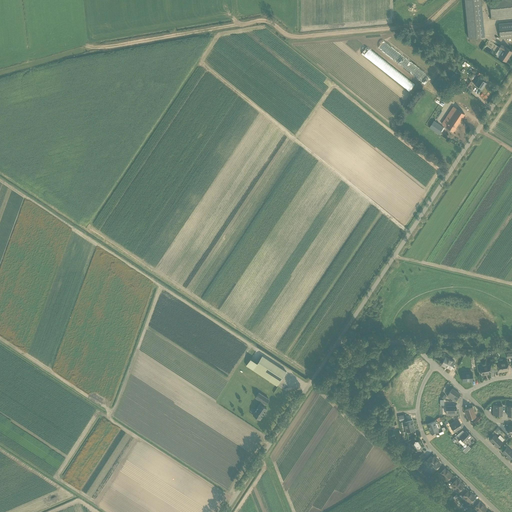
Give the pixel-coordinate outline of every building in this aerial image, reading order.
[(464,0),(468,38),(484,37),(480,0),(464,0)] [(511,0),(489,0),(491,19),(511,17),(511,0)] [(511,22),(498,24),(500,39),(511,37),(511,22)] [(379,49),(427,85),(433,77),(384,42),(379,49)] [(506,62),(506,61),(511,51),(508,49),(505,47),(501,45),(499,48),(503,50),(498,57),(506,62)] [(368,47),(362,55),(412,92),(418,85),(391,65),(392,65),(368,47)] [(472,83),(477,86),(481,89),(486,82),(482,80),(479,78),(476,82),(474,81),(472,83)] [(472,90),(468,88),(472,82),(469,81),(465,86),(464,85),(463,88),(470,93),(472,90)] [(442,124),(449,129),(453,132),(465,114),(460,111),(453,107),(442,124)] [(429,128),(439,135),(443,128),(434,121),(429,128)] [(251,358),(246,366),(272,383),(277,386),(286,372),(282,369),(262,356),(258,363),(251,358)] [(454,362),(445,357),(441,365),(446,367),(446,366),(447,367),(451,369),(454,362)] [(508,370),(507,362),(497,364),(498,372),(503,371),(505,370),(505,371),(508,370)] [(491,373),(490,365),(480,367),(481,375),(486,374),(491,373)] [(472,373),(462,373),(463,382),(467,381),(469,381),(472,381),(472,373)] [(447,396),(455,401),(460,394),(452,389),(447,396)] [(267,409),(263,406),(265,404),(266,404),(269,399),(259,393),(255,398),(262,402),(260,404),(253,415),(260,419),(267,409)] [(493,415),(502,416),(502,406),(494,405),(493,415)] [(456,406),(446,406),(446,415),(456,415),(456,406)] [(468,419),(476,417),(472,407),(465,410),(468,419)] [(412,420),(404,422),(406,432),(414,430),(412,420)] [(458,420),(450,425),(454,432),(462,427),(458,420)] [(397,426),(395,421),(384,424),(386,430),(397,426)] [(435,421),(427,424),(431,433),(438,431),(435,421)] [(466,431),(460,438),(466,444),(472,437),(466,431)] [(497,448),(502,442),(494,435),(489,440),(497,448)] [(416,450),(421,450),(423,445),(419,439),(414,439),(412,443),(416,450)] [(509,460),(511,456),(511,451),(507,447),(502,452),(509,460)] [(435,470),(437,467),(441,464),(437,461),(436,460),(433,457),(430,461),(428,463),(435,470)] [(446,481),(449,479),(452,475),(449,472),(447,471),(445,468),(441,472),(439,474),(446,481)] [(458,492),(460,490),(463,487),(464,486),(460,483),(459,482),(456,479),(453,483),(451,485),(458,492)] [(469,503),(472,501),(475,497),(472,494),(472,495),(470,493),(471,493),(468,491),(462,496),(469,503)] [(129,505),(130,508),(119,509),(119,511),(136,511),(136,509),(135,511),(133,510),(135,507),(136,507),(137,505),(140,504),(138,503),(140,498),(138,499),(137,493),(135,497),(132,498),(135,499),(133,504),(130,503),(129,505)] [(479,502),(474,508),(478,511),(483,511),(487,509),(483,505),(483,506),(482,505),(479,502)]
